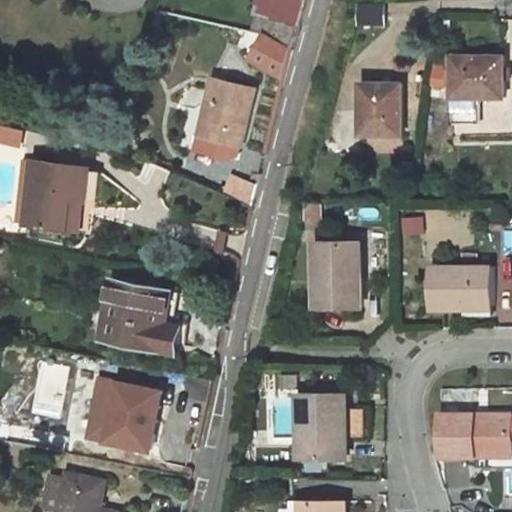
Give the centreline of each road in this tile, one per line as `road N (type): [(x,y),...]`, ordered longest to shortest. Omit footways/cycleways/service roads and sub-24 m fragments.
road 1 (unclassified): [(320,0),(266,197),(204,511)]
road 2 (residential): [(435,511),(409,413),(415,384),(430,362),(458,348),(511,348)]
